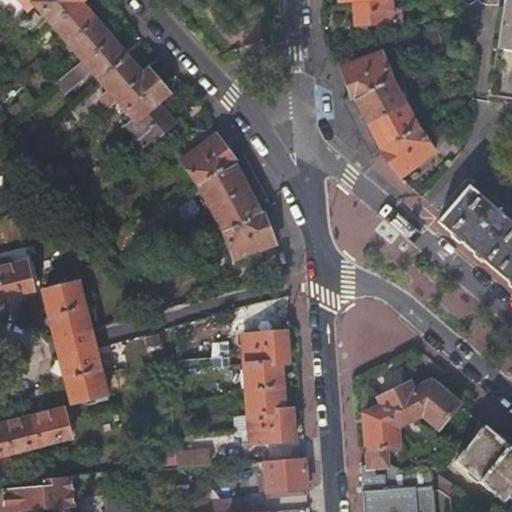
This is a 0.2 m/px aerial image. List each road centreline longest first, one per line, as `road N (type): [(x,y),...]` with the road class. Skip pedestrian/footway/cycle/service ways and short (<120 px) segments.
road 1 (residential): [(511,312),(307,146)]
road 2 (residential): [(332,511),(317,253)]
road 3 (residential): [(317,253),(349,283),(399,300),(511,399)]
road 4 (residential): [(226,99),(317,253)]
road 5 (residential): [(147,0),(226,99)]
